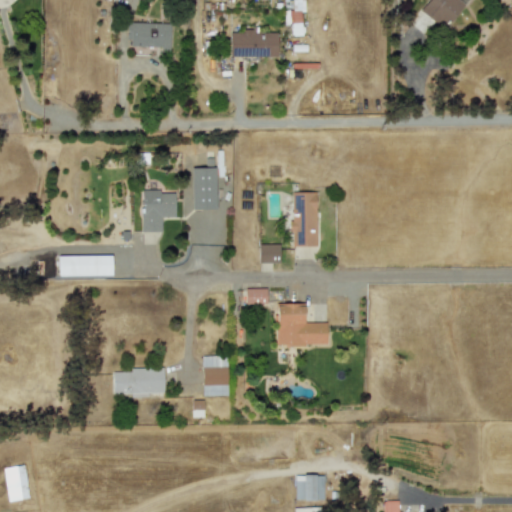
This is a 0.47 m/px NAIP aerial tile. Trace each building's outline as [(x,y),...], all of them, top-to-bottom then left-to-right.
[(436,25),(440,19),(447,24),(466,0),(426,0),(418,10),(436,25)] [(126,46),(168,47),(169,23),(126,22),(126,46)] [(228,56),(275,57),(276,32),(229,30),(228,56)] [(189,167),(190,209),(214,209),(213,167),(189,167)] [(173,216),(173,193),(157,193),(157,189),(139,190),(140,231),(160,231),(160,216),(173,216)] [(313,191),(289,192),(290,246),(314,245),(313,191)] [(277,262),(277,243),(257,244),(257,263),(277,262)] [(57,275),(110,274),(110,254),(57,255),(57,275)] [(243,288),(243,304),(265,303),(264,288),(243,288)] [(274,303),(275,345),(324,344),(324,322),(302,322),(302,302),(274,303)] [(201,395),(226,395),(225,355),(200,355),(201,395)] [(110,369),(111,394),(130,393),(130,397),(146,396),(146,392),(162,392),(162,368),(110,369)] [(294,500),(322,499),(321,474),(293,475),(294,500)] [(396,511),(396,500),(383,500),(383,511),(396,511)]
